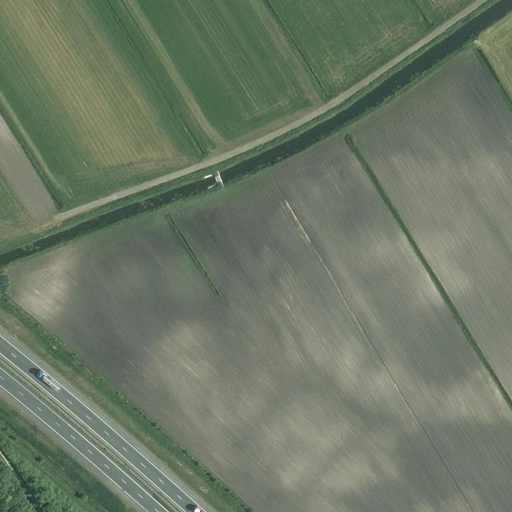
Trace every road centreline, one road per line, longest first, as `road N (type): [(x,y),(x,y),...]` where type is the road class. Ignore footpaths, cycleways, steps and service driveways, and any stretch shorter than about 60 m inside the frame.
road 1 (unclassified): [(54,219),(283,131),(483,0)]
road 2 (motorway): [(196,511),(0,345)]
road 3 (motorway): [(0,378),(157,511)]
